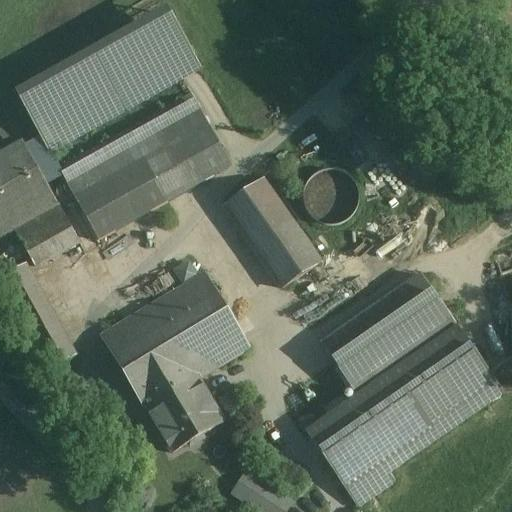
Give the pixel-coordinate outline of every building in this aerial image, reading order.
[(168,19),(22,100),(53,154),(198,74),(168,19)] [(190,99),(58,170),(98,243),(230,172),(190,99)] [(21,144),(0,156),(0,238),(13,231),(34,269),(78,244),(21,144)] [(396,213),(407,204),(371,158),(360,167),(396,213)] [(304,197),(303,202),(304,208),(306,213),(309,217),(313,221),(318,224),(323,227),(328,228),(334,228),(339,227),(344,225),(349,222),(352,218),(356,214),(358,209),(359,203),(359,198),(358,192),(356,187),(353,183),(349,179),(345,176),(340,174),(334,172),(329,172),(324,173),(319,175),(314,178),(310,182),(307,186),(305,191),(304,197)] [(263,183),(226,209),(282,291),(319,265),(263,183)] [(24,267),(0,280),(0,291),(45,373),(74,358),(24,267)] [(205,277),(102,339),(146,412),(199,380),(248,351),(205,277)] [(321,346),(358,399),(457,329),(420,277),(321,346)] [(358,399),(306,435),(357,508),(394,482),(388,475),(502,395),(457,329),(358,399)] [(199,380),(146,412),(171,455),(225,424),(199,380)] [(284,511),(289,505),(249,478),(235,497),(256,511),(284,511)]
